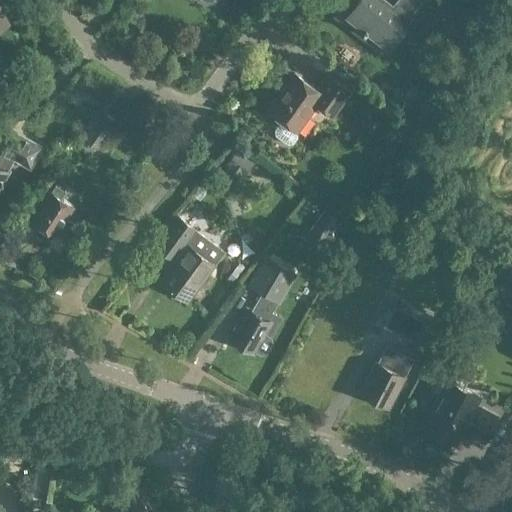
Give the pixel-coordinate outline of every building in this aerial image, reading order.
[(346,0),(341,8),(348,13),(343,20),(385,52),(413,17),(397,4),(392,10),(379,0),(346,0)] [(428,29),(428,28),(427,28),(441,10),(442,11),(443,10),(431,1),(416,20),(428,29)] [(0,27),(9,23),(0,5),(0,27)] [(76,84),(106,104),(113,94),(84,73),(76,84)] [(334,116),(352,91),(329,75),(318,90),(295,74),(269,110),(298,131),(317,104),(334,116)] [(353,125),(363,132),(375,114),(366,107),(353,125)] [(116,122),(103,113),(83,139),(96,148),(116,122)] [(0,186),(9,171),(8,170),(15,157),(31,166),(41,148),(0,125),(0,186)] [(226,162),(228,163),(216,179),(229,189),(241,172),(243,174),(252,161),(235,149),(226,162)] [(50,235),(51,233),(55,235),(55,234),(69,243),(80,227),(66,218),(73,206),(61,199),(66,191),(56,184),(32,220),(43,227),(42,230),(50,235)] [(325,212),(311,231),(314,234),(309,240),(323,251),(335,237),(331,234),(340,223),(325,212)] [(161,281),(187,301),(224,252),(177,217),(156,246),(176,261),(161,281)] [(237,324),(240,325),(233,337),(242,343),(243,346),(248,349),(251,348),(254,350),(255,348),(262,352),(267,351),(272,343),(270,338),(263,334),(270,322),(269,321),(274,313),(273,312),(295,273),(268,257),(251,285),(263,292),(252,312),(246,308),(237,324)] [(440,320),(400,300),(386,327),(415,342),(423,327),(434,333),(440,320)] [(386,345),(377,363),(376,362),(361,392),(389,407),(405,377),(404,377),(413,359),(386,345)] [(481,396),(449,380),(425,425),(456,442),(463,430),(483,440),(497,414),(477,404),(481,396)] [(142,500),(137,493),(122,504),(119,500),(103,511),(152,511),(152,507),(147,501),(142,500)]
